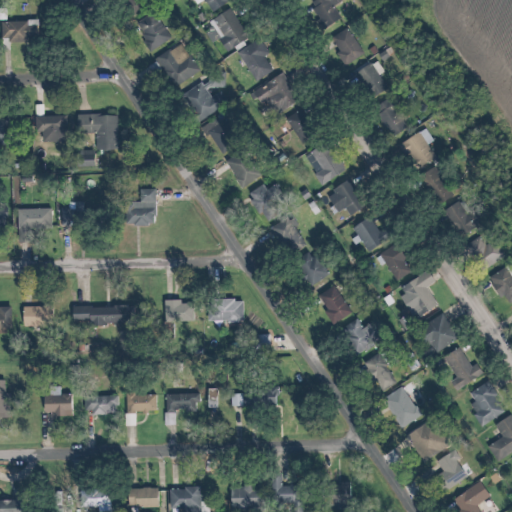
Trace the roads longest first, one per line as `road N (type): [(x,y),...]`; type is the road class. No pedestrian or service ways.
road 1 (residential): [(421,511),(79,0)]
road 2 (residential): [(511,347),(278,0)]
road 3 (residential): [(0,455),(372,441)]
road 4 (residential): [(250,255),(0,261)]
road 5 (residential): [(126,70),(0,76)]
